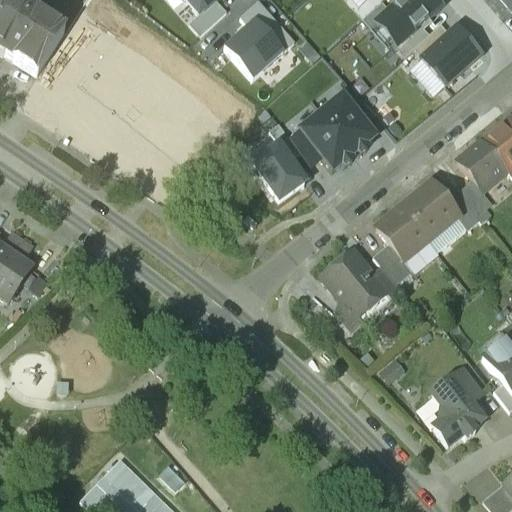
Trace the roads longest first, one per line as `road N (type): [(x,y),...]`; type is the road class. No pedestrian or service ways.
road 1 (residential): [(225,305),(511,78)]
road 2 (secondary): [(426,502),(225,305)]
road 3 (secondary): [(225,305),(0,142)]
road 4 (secondary): [(203,322),(343,445),(400,511)]
road 5 (secondary): [(0,170),(203,322)]
